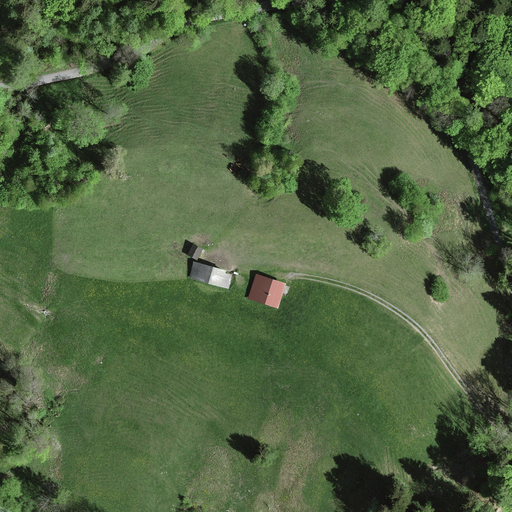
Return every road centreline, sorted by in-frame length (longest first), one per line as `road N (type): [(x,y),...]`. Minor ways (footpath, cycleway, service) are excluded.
road 1 (unclassified): [(355,0),(197,19),(125,58),(0,86)]
road 2 (track): [(385,0),(455,101),(511,285)]
road 3 (track): [(511,439),(403,314),(341,284),(291,276)]
